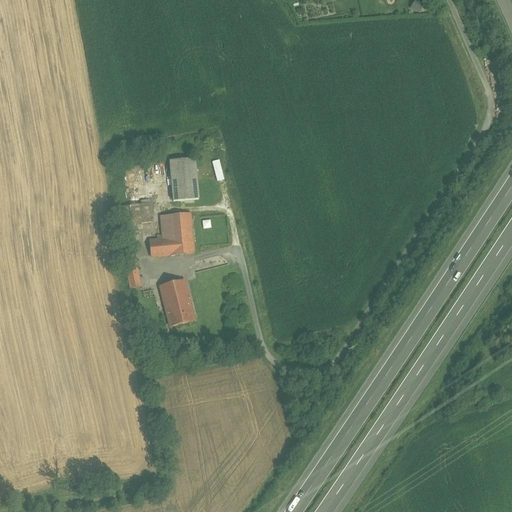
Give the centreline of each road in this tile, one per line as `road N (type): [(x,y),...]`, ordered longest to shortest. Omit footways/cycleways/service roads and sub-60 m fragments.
road 1 (track): [(449,0),(494,101),(489,129),(331,369),(297,371),(265,356),(239,245)]
road 2 (motorway): [(511,173),(285,511)]
road 3 (motorway): [(324,511),(511,232)]
